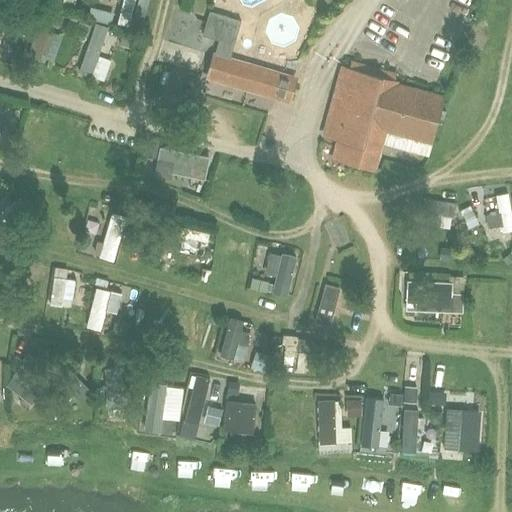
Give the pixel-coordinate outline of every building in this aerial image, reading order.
[(115,0),(112,9),(132,15),(136,0),(115,0)] [(234,45),(240,20),(208,11),(202,35),(234,45)] [(44,54),(53,28),(35,22),(26,48),(44,54)] [(91,22),(74,67),(98,76),(107,52),(103,51),(111,29),(91,22)] [(289,99),(295,77),(214,54),(208,76),(289,99)] [(431,141),(443,97),(392,83),(395,72),(351,60),(349,66),(344,65),(325,132),(355,141),(349,161),(374,168),(385,128),(431,141)] [(28,141),(37,109),(26,105),(16,137),(28,141)] [(61,157),(72,157),(74,123),(63,122),(61,157)] [(73,165),(102,166),(103,123),(75,122),(73,165)] [(159,143),(154,166),(200,176),(205,153),(159,143)] [(222,194),(256,209),(262,194),(228,180),(222,194)] [(168,199),(195,205),(198,191),(171,185),(168,199)] [(505,188),(490,189),(492,208),(482,209),(484,226),(509,223),(505,188)] [(101,219),(95,253),(110,256),(116,222),(101,219)] [(73,246),(91,248),(92,236),(75,234),(73,246)] [(222,260),(242,264),(247,240),(226,236),(222,260)] [(269,288),(285,291),(292,251),(277,248),(269,288)] [(72,274),(61,272),(63,263),(36,259),(34,272),(49,274),(44,300),(57,302),(58,294),(68,296),(72,274)] [(249,272),(245,283),(259,289),(264,278),(249,272)] [(101,283),(103,275),(93,273),(82,322),(98,325),(107,284),(101,283)] [(481,276),(481,301),(502,302),(502,277),(481,276)] [(330,333),(344,292),(322,284),(308,324),(330,333)] [(468,288),(467,307),(477,308),(478,289),(468,288)] [(401,289),(401,305),(456,306),(457,290),(401,289)] [(434,318),(434,308),(401,306),(401,316),(434,318)] [(177,308),(176,333),(202,334),(203,309),(177,308)] [(301,364),(301,347),(292,347),(293,331),(280,331),(278,363),(301,364)] [(210,355),(214,342),(199,339),(196,351),(210,355)] [(246,361),(251,347),(238,342),(233,356),(246,361)] [(440,379),(439,399),(464,400),(465,366),(452,366),(451,380),(440,379)] [(356,413),(358,392),(345,391),(343,411),(356,413)] [(267,392),(267,420),(295,420),(295,392),(267,392)] [(362,398),(362,418),(386,419),(387,403),(397,403),(397,392),(380,392),(380,398),(362,398)] [(313,395),(312,419),(331,420),(331,438),(348,438),(348,422),(338,422),(338,396),(313,395)] [(220,420),(251,420),(251,397),(220,397),(220,420)] [(433,431),(416,431),(416,405),(399,405),(398,447),(432,447),(433,431)] [(441,407),(443,446),(464,446),(463,406),(441,407)] [(465,407),(465,418),(480,418),(480,407),(465,407)] [(237,436),(237,426),(218,426),(217,436),(237,436)] [(370,432),(372,448),(388,445),(385,430),(370,432)] [(315,438),(315,449),(332,449),(332,439),(315,438)] [(8,441),(8,463),(23,463),(24,441),(8,441)] [(242,457),(241,476),(258,477),(259,457),(242,457)] [(306,475),(308,463),(285,458),(283,470),(306,475)] [(445,481),(443,492),(462,494),(463,483),(445,481)]
